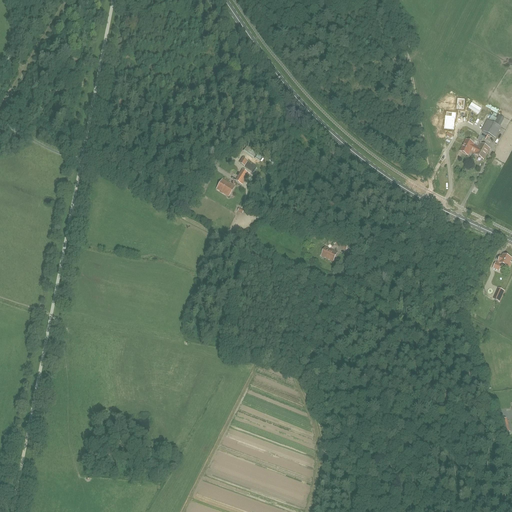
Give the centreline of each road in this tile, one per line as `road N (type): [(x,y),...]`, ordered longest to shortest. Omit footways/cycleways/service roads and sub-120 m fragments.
road 1 (track): [(0,122),(318,289),(318,333),(303,380),(322,435),(312,511)]
road 2 (residential): [(11,511),(112,0)]
road 3 (primary): [(511,242),(425,201),(337,140),(284,85),(224,0)]
road 4 (track): [(439,208),(446,255),(511,459)]
road 5 (track): [(397,0),(430,184)]
road 6 (track): [(318,289),(326,275),(340,277),(351,255),(439,208)]
road 7 (track): [(0,110),(21,72),(9,55),(7,0)]
